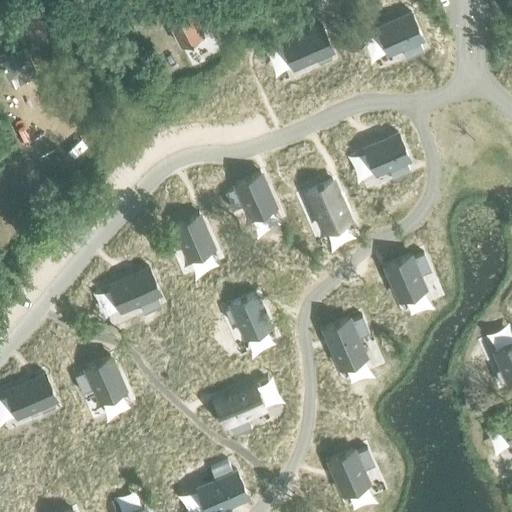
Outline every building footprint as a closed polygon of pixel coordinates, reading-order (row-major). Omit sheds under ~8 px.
[(167,19),(180,44),(202,32),(190,8),(167,19)] [(410,10),(376,25),(388,51),(399,46),(405,58),(422,50),(417,38),(421,36),(410,10)] [(320,22),(281,40),(293,65),(315,56),(317,62),(331,56),(328,49),(332,48),(320,22)] [(73,44),(77,53),(92,47),(88,38),(73,44)] [(0,54),(0,59),(8,76),(16,72),(19,80),(36,72),(25,48),(6,57),(4,53),(0,54)] [(397,130),(364,145),(375,171),(387,166),(392,178),(410,170),(404,158),(409,156),(397,130)] [(236,185),(224,191),(230,206),(243,200),(249,214),(274,203),(258,169),(234,180),(236,185)] [(331,178),(306,189),(323,228),(348,216),(331,178)] [(176,226),(168,230),(173,242),(181,239),(189,255),(212,245),(197,211),(174,221),(176,226)] [(410,253),(384,264),(399,297),(424,286),(419,274),(431,268),(423,251),(411,256),(410,253)] [(150,263),(109,282),(120,308),(138,300),(143,311),(160,304),(155,292),(161,289),(150,263)] [(231,305),(225,308),(230,321),(237,318),(244,335),(270,324),(255,290),(230,301),(231,305)] [(348,315),(323,326),(340,365),(365,355),(357,336),(369,331),(362,313),(350,319),(348,315)] [(511,340),(494,349),(501,366),(494,369),(500,382),(507,379),(508,383),(511,381),(511,340)] [(86,368),(74,374),(81,391),(93,386),(99,398),(124,387),(110,355),(85,366),(86,368)] [(44,373),(5,390),(16,415),(39,404),(42,411),(54,405),(51,399),(55,397),(44,373)] [(253,381),(214,398),(225,423),(228,421),(234,433),(251,426),(246,413),(264,405),(253,381)] [(511,412),(501,418),(511,443),(511,442),(511,412)] [(356,446),(327,458),(342,492),(370,479),(365,467),(374,463),(367,445),(357,449),(356,446)] [(215,478),(197,486),(208,511),(247,494),(236,469),(233,470),(227,458),(210,466),(215,478)]
